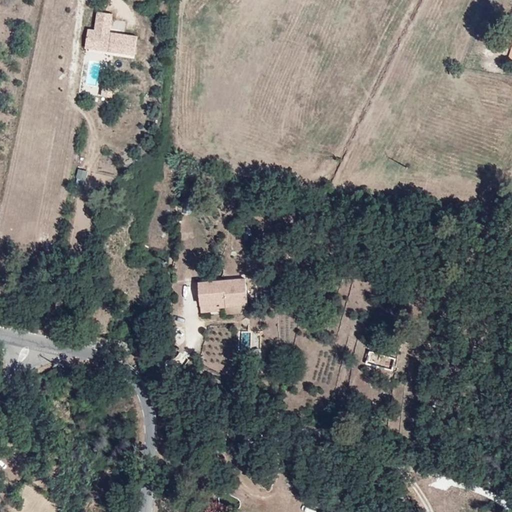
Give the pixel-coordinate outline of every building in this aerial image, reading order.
[(104,6),(91,5),(89,23),(81,22),(80,33),(102,35),(101,43),(128,46),(130,27),(102,24),(104,6)] [(80,33),(79,41),(101,43),(102,35),(80,33)] [(78,169),(74,184),(85,186),(88,171),(78,169)] [(198,281),(199,303),(199,310),(217,310),(217,303),(224,303),(224,306),(246,306),(246,285),(236,286),(236,281),(198,281)] [(369,352),(366,362),(374,364),(377,354),(369,352)] [(253,437),(252,440),(256,441),(263,426),(247,418),(242,428),(249,432),(248,434),(253,437)] [(252,440),(250,445),(261,450),(271,430),(263,426),(256,441),(252,440)] [(252,440),(247,437),(244,442),(250,445),(252,440)]
